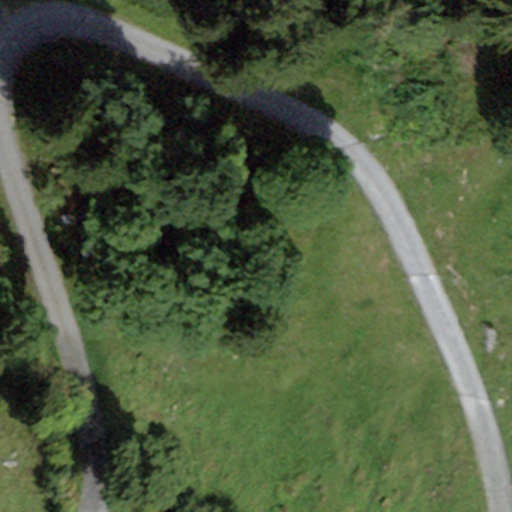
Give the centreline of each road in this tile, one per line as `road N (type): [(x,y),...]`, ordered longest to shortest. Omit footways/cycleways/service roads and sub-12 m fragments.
road 1 (track): [(500,511),(487,443),(391,205),(352,150),(312,115),(78,20),(44,11),(13,15),(0,27)]
road 2 (track): [(0,127),(81,407),(92,511)]
